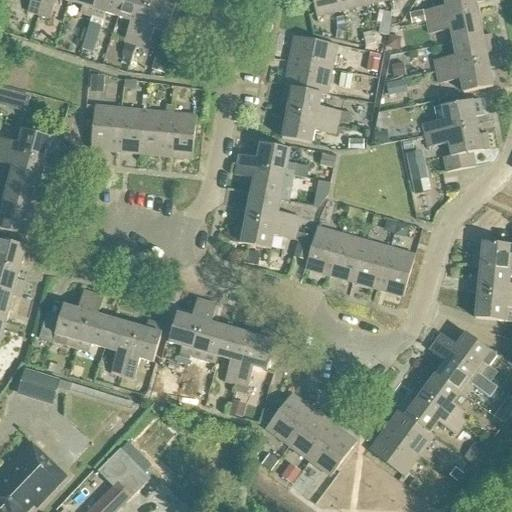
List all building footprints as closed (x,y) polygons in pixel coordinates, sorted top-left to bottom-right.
[(31,0),(28,12),(40,16),(44,0),(31,0)] [(44,0),(40,16),(51,20),(56,0),(61,0),(70,3),(70,0),(44,0)] [(70,0),(70,3),(82,7),(80,14),(92,18),(97,0),(70,0)] [(97,0),(92,18),(82,50),(93,54),(106,14),(118,18),(123,0),(97,0)] [(150,0),(123,0),(118,18),(131,22),(124,43),(126,44),(136,47),(150,0)] [(150,0),(136,47),(147,50),(154,29),(167,33),(177,0),(150,0)] [(342,13),(338,0),(312,0),(317,18),(342,13)] [(366,7),(364,0),(338,0),(342,13),(366,7)] [(445,0),(447,7),(425,11),(410,14),(412,26),(426,24),(427,23),(478,13),(476,5),(484,3),(483,0),(445,0)] [(478,13),(427,23),(426,24),(428,35),(451,30),(454,45),(484,39),(483,38),(478,13)] [(336,33),(335,41),(344,42),(345,35),(344,27),(336,27),(336,33)] [(363,35),(366,47),(374,45),(371,33),(363,35)] [(484,39),(454,45),(456,57),(435,61),(437,74),(488,63),(486,54),(494,53),(491,36),(483,38),(484,39)] [(388,37),(386,50),(398,52),(400,40),(388,37)] [(294,38),(290,63),(332,71),(337,47),(294,38)] [(126,44),(121,59),(131,62),(136,47),(126,44)] [(171,52),(159,48),(152,71),(164,75),(171,52)] [(377,74),(379,61),(369,59),(367,72),(377,74)] [(290,63),(285,87),(327,96),(332,71),(290,63)] [(488,63),(437,74),(439,85),(461,80),(464,94),(493,89),(488,63)] [(406,77),(404,65),(391,67),(393,79),(406,77)] [(351,90),(352,76),(340,74),(339,89),(351,90)] [(104,95),(105,77),(91,76),(90,93),(104,95)] [(124,82),(123,91),(136,92),(137,84),(124,82)] [(386,85),(389,97),(398,95),(396,83),(386,85)] [(327,96),(285,87),(281,104),(289,106),(287,115),(338,125),(341,113),(320,109),(323,96),(327,97),(327,96)] [(0,88),(0,105),(9,108),(13,92),(0,88)] [(477,128),(472,102),(442,108),(445,121),(423,126),(425,138),(477,128)] [(116,154),(121,110),(95,107),(91,151),(116,154)] [(146,112),(121,110),(116,154),(142,156),(146,112)] [(146,112),(142,156),(167,158),(171,115),(146,112)] [(341,113),(338,125),(347,127),(350,115),(341,113)] [(171,115),(167,158),(192,161),(197,118),(171,115)] [(287,115),(282,140),(312,146),(315,132),(336,137),(338,125),(287,115)] [(479,137),(477,128),(425,138),(428,150),(450,145),(452,158),(444,160),(447,175),(476,169),(473,155),(490,151),(487,135),(479,137)] [(56,157),(60,141),(23,131),(20,144),(0,138),(0,151),(46,164),(48,155),(56,157)] [(374,133),(376,146),(389,144),(387,131),(374,133)] [(349,150),(364,150),(364,141),(349,141),(349,150)] [(239,157),(237,167),(294,178),(294,177),(307,179),(309,167),(296,165),(296,166),(288,164),(291,151),(261,145),(258,161),(239,157)] [(46,164),(0,151),(0,163),(14,168),(10,181),(39,189),(46,164)] [(412,184),(428,180),(422,152),(405,155),(412,184)] [(336,158),(322,155),(319,168),(333,170),(336,158)] [(294,178),(237,167),(235,177),(254,180),(251,196),(280,202),(283,188),(291,189),(294,178)] [(39,189),(10,181),(7,193),(0,191),(0,204),(51,218),(53,208),(35,203),(39,189)] [(280,202),(251,196),(246,221),(298,231),(300,218),(278,213),(280,202)] [(51,218),(0,204),(0,216),(1,216),(0,218),(0,230),(26,238),(30,223),(48,228),(51,218)] [(298,231),(246,221),(244,229),(237,228),(233,244),(271,251),(273,238),(298,243),(293,258),(305,262),(312,238),(297,233),(298,231)] [(386,224),(383,235),(394,238),(397,227),(386,224)] [(397,227),(394,238),(396,238),(407,241),(410,229),(399,226),(398,227),(397,227)] [(330,278),(342,236),(317,229),(305,271),(330,278)] [(366,243),(342,236),(330,278),(354,285),(366,243)] [(0,267),(20,273),(27,248),(0,240),(0,267)] [(366,243),(354,285),(379,292),(391,250),(366,243)] [(511,246),(483,244),(482,253),(474,252),(473,269),(480,270),(481,270),(481,269),(510,272),(511,259),(511,246)] [(415,257),(391,250),(379,292),(404,299),(415,257)] [(247,265),(258,267),(261,255),(249,252),(247,265)] [(20,273),(0,267),(0,293),(14,298),(21,300),(25,283),(18,281),(20,273)] [(481,270),(480,270),(478,295),(511,298),(511,286),(508,286),(510,272),(481,269),(481,270)] [(14,298),(0,293),(0,320),(7,322),(13,298),(14,298)] [(76,350),(93,295),(84,293),(78,311),(64,307),(61,316),(47,312),(39,340),(76,350)] [(104,298),(93,295),(76,350),(90,354),(92,346),(103,350),(112,321),(98,317),(104,298)] [(511,298),(478,295),(475,320),(511,323),(511,298)] [(190,359),(206,303),(197,301),(192,319),(177,315),(169,344),(182,348),(177,365),(188,368),(190,359)] [(217,306),(206,303),(190,359),(202,362),(205,354),(217,358),(225,329),(212,325),(217,306)] [(136,328),(112,321),(103,350),(117,354),(111,375),(121,378),(136,328)] [(146,331),(136,328),(121,378),(134,382),(140,360),(154,364),(164,328),(148,323),(146,331)] [(225,329),(217,358),(231,362),(225,383),(236,386),(250,336),(225,329)] [(250,336),(236,386),(247,389),(254,368),(267,372),(278,335),(262,331),(260,339),(250,336)] [(442,336),(435,345),(490,385),(498,374),(489,367),(497,356),(466,334),(456,346),(442,336)] [(490,385),(435,345),(430,352),(445,363),(436,375),(468,399),(475,388),(490,399),(497,390),(490,385)] [(17,397),(52,407),(60,381),(25,370),(17,397)] [(468,399),(436,375),(421,396),(462,427),(470,417),(460,410),(468,399)] [(152,392),(150,400),(160,403),(162,395),(152,392)] [(314,411),(292,395),(266,430),(287,447),(314,411)] [(462,427),(421,396),(415,403),(409,399),(399,412),(434,438),(434,437),(430,434),(438,423),(456,436),(462,427)] [(228,415),(242,419),(246,405),(232,402),(228,415)] [(496,418),(503,424),(511,414),(504,408),(496,418)] [(314,411),(287,447),(309,463),(335,427),(314,411)] [(399,412),(384,433),(419,458),(434,438),(399,412)] [(139,436),(155,453),(179,430),(163,413),(139,436)] [(357,444),(335,427),(309,463),(330,479),(357,444)] [(419,458),(384,433),(369,453),(404,478),(419,458)] [(0,510),(2,511),(28,511),(34,506),(36,509),(66,478),(55,468),(56,468),(32,445),(4,473),(7,476),(0,483),(0,510)] [(88,511),(115,511),(148,479),(129,461),(136,454),(128,445),(122,451),(121,450),(98,473),(113,488),(88,511)] [(464,459),(472,465),(483,451),(474,445),(464,459)] [(270,455),(262,465),(271,472),(278,462),(270,455)] [(281,477),(291,485),(301,473),(290,465),(281,477)] [(449,477),(457,483),(463,475),(455,469),(449,477)] [(415,481),(409,489),(418,495),(423,487),(415,481)]
